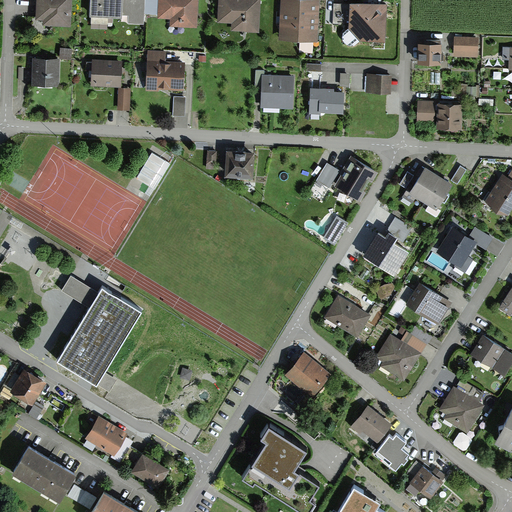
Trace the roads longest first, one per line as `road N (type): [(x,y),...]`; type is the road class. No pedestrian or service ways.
road 1 (residential): [(404,144),(3,127)]
road 2 (residential): [(0,340),(210,465)]
road 3 (residential): [(404,144),(295,322)]
road 4 (residential): [(406,410),(511,240)]
road 5 (residential): [(295,322),(210,465)]
road 6 (residential): [(404,144),(403,0)]
road 7 (residential): [(295,322),(406,410)]
road 8 (residential): [(406,410),(506,492)]
road 9 (residential): [(3,127),(7,0)]
